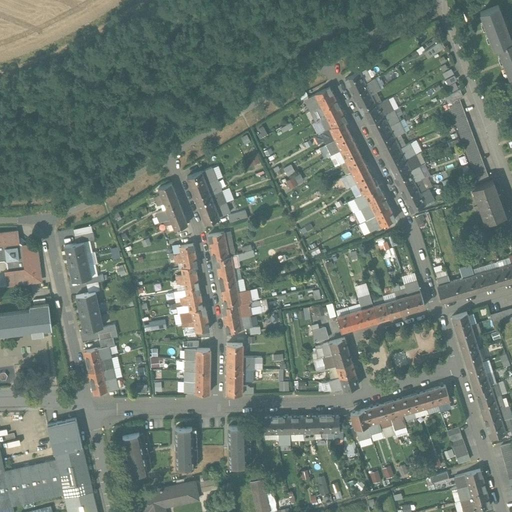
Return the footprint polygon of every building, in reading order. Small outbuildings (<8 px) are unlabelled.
[(499,7),(482,14),(495,47),(498,46),(511,41),(499,7)] [(437,36),(422,47),(425,51),(440,40),(437,36)] [(511,40),(511,41),(498,46),(511,80),(511,79),(511,40)] [(439,42),(424,52),(428,58),(443,48),(439,42)] [(373,58),(364,63),(366,68),(375,63),(373,58)] [(365,84),(359,73),(345,80),(351,91),(365,84)] [(374,79),(365,84),(351,91),(356,102),(370,95),(380,90),(374,79)] [(329,88),(315,95),(308,98),(309,100),(307,104),(311,111),(335,99),(329,88)] [(370,95),(356,102),(362,114),(364,112),(375,106),(370,95)] [(458,98),(448,102),(450,108),(460,104),(458,98)] [(335,99),(311,111),(316,122),(320,120),(340,110),(335,99)] [(375,106),(364,112),(369,123),(383,116),(393,111),(393,110),(387,100),(378,105),(375,106)] [(460,104),(450,108),(452,113),(462,109),(460,104)] [(462,109),(452,113),(453,118),(464,114),(462,109)] [(340,110),(320,120),(326,131),(343,122),(344,123),(346,122),(340,110)] [(464,114),(453,118),(455,124),(466,120),(464,114)] [(383,116),(369,123),(375,134),(389,127),(383,116)] [(466,120),(455,124),(457,129),(468,125),(466,120)] [(343,122),(326,131),(323,132),(326,138),(324,140),(326,144),(349,133),(344,123),(343,122)] [(468,125),(457,129),(459,134),(470,130),(468,125)] [(389,127),(375,134),(380,145),(394,137),(389,127)] [(260,139),(267,134),(263,129),(256,133),(260,139)] [(470,130),(459,134),(461,139),(472,135),(470,130)] [(326,144),(325,145),(330,156),(340,151),(354,144),(349,133),(326,144)] [(394,137),(380,145),(386,155),(400,148),(405,146),(401,139),(399,135),(394,137)] [(472,135),(461,139),(463,145),(474,140),(472,135)] [(474,140),(463,145),(465,150),(476,146),(474,140)] [(354,144),(340,151),(346,162),(360,155),(354,144)] [(476,146),(465,150),(467,155),(478,151),(476,146)] [(400,148),(386,155),(391,166),(405,159),(400,148)] [(478,151),(467,155),(469,160),(480,156),(478,151)] [(250,166),(261,161),(258,153),(247,157),(250,166)] [(360,155),(346,162),(351,173),(365,166),(360,155)] [(480,156),(469,160),(471,166),(482,162),(480,156)] [(405,159),(391,166),(396,177),(408,171),(411,170),(405,159)] [(339,160),(329,165),(332,170),(341,164),(339,160)] [(482,162),(471,166),(473,171),(484,167),(482,162)] [(287,175),(295,171),(292,164),(284,167),(287,175)] [(365,166),(351,173),(357,184),(371,177),(365,166)] [(484,167),(473,171),(475,176),(486,172),(484,167)] [(201,172),(187,178),(191,189),(216,180),(211,168),(201,172)] [(408,171),(396,177),(394,178),(400,189),(414,182),(419,180),(420,180),(414,169),(411,170),(408,171)] [(486,172),(475,176),(477,181),(488,177),(486,172)] [(296,176),(287,179),(289,187),(299,185),(296,176)] [(371,177),(357,184),(362,194),(362,195),(364,194),(364,193),(376,187),(371,177)] [(216,180),(191,189),(196,201),(210,195),(220,191),(216,180)] [(414,182),(400,189),(405,200),(419,193),(425,191),(419,180),(414,182)] [(492,180),(472,188),(485,223),(491,221),(502,217),(505,215),(492,180)] [(171,184),(158,189),(161,195),(154,198),(155,202),(175,194),(171,184)] [(376,187),(364,193),(364,194),(362,195),(362,194),(359,196),(361,201),(364,207),(370,204),(384,197),(378,186),(376,187)] [(419,193),(405,200),(411,211),(425,204),(419,193)] [(175,194),(155,202),(157,206),(164,203),(166,209),(179,204),(175,194)] [(210,195),(196,201),(200,212),(215,206),(210,195)] [(384,197),(370,204),(372,209),(366,212),(370,218),(375,216),(375,215),(389,208),(384,197)] [(215,206),(200,212),(205,224),(219,218),(219,217),(229,213),(225,202),(215,206)] [(166,209),(156,213),(160,223),(163,222),(183,214),(179,204),(166,209)] [(389,208),(375,215),(375,216),(376,216),(370,219),(376,229),(395,220),(389,208)] [(245,211),(228,216),(230,223),(247,218),(245,211)] [(420,227),(431,223),(427,212),(416,216),(420,227)] [(183,214),(163,222),(165,226),(167,226),(169,231),(174,229),(175,230),(187,225),(183,214)] [(502,217),(491,221),(495,232),(506,228),(502,217)] [(91,227),(73,231),(74,236),(92,232),(91,227)] [(92,232),(74,236),(76,244),(84,243),(94,240),(92,232)] [(224,232),(208,235),(211,248),(226,245),(224,232)] [(17,234),(0,235),(0,263),(4,263),(7,265),(7,271),(5,271),(7,285),(33,282),(32,281),(40,280),(36,244),(26,246),(26,242),(21,239),(18,240),(17,234)] [(76,244),(64,247),(67,259),(86,254),(84,243),(76,244)] [(193,244),(179,247),(179,244),(172,246),(174,259),(195,255),(193,244)] [(226,245),(211,248),(213,260),(215,260),(215,259),(228,257),(226,245)] [(252,250),(237,255),(238,260),(254,255),(252,250)] [(86,254),(67,259),(69,270),(89,266),(86,254)] [(195,255),(174,259),(175,263),(182,262),(183,268),(184,268),(194,266),(195,267),(197,266),(195,255)] [(228,257),(215,259),(215,260),(218,271),(233,268),(239,267),(238,260),(237,255),(228,257)] [(511,271),(510,264),(498,268),(502,283),(511,280),(511,271)] [(89,266),(69,270),(72,282),(85,279),(92,277),(89,266)] [(194,266),(184,268),(183,268),(181,268),(182,275),(175,276),(176,281),(196,277),(195,267),(194,266)] [(484,266),(472,270),(474,275),(478,291),(490,287),(486,272),(484,266)] [(233,268),(218,271),(220,283),(235,280),(233,268)] [(486,272),(490,287),(502,283),(498,268),(486,272)] [(92,277),(85,279),(86,285),(98,282),(104,281),(103,275),(92,277)] [(474,275),(462,279),(466,294),(478,291),(474,275)] [(198,288),(196,277),(176,281),(174,281),(175,285),(177,285),(184,284),(185,290),(198,288)] [(448,277),(437,280),(439,286),(437,286),(441,302),(454,298),(449,283),(449,282),(448,277)] [(449,282),(449,283),(454,298),(466,294),(462,279),(449,282)] [(235,280),(220,283),(222,295),(238,292),(235,280)] [(98,282),(86,285),(88,294),(95,292),(97,292),(100,291),(98,282)] [(384,285),(379,287),(384,302),(389,301),(384,285)] [(418,286),(406,289),(408,295),(412,311),(424,307),(420,292),(418,286)] [(198,288),(185,290),(186,296),(179,298),(180,302),(200,298),(198,288)] [(405,289),(394,293),(396,299),(400,314),(412,311),(408,295),(407,296),(405,289)] [(238,292),(222,295),(224,307),(237,305),(240,305),(248,303),(251,303),(248,290),(238,292)] [(95,292),(75,297),(78,308),(98,304),(95,292)] [(200,298),(180,302),(181,306),(176,307),(177,307),(178,314),(181,314),(192,311),(191,311),(202,309),(202,308),(200,298)] [(389,301),(384,302),(389,317),(400,314),(396,299),(389,301)] [(384,302),(373,306),(377,321),(389,317),(384,302)] [(237,305),(224,307),(222,307),(224,320),(240,317),(248,315),(250,315),(249,308),(248,303),(240,305),(237,305)] [(98,304),(78,308),(81,320),(100,315),(98,304)] [(34,311),(0,314),(0,334),(32,331),(33,336),(44,334),(43,329),(51,328),(49,305),(34,307),(34,311)] [(361,309),(365,325),(377,321),(373,306),(366,308),(361,309)] [(202,309),(191,311),(192,311),(181,314),(183,323),(186,323),(207,319),(205,308),(202,308),(202,309)] [(511,308),(490,316),(493,327),(511,320),(511,308)] [(359,310),(349,313),(354,328),(365,325),(361,309),(359,310)] [(349,313),(337,317),(341,332),(354,328),(349,313)] [(467,313),(451,318),(455,330),(470,325),(467,313)] [(100,315),(81,320),(83,331),(97,328),(103,327),(100,315)] [(240,317),(224,320),(227,332),(242,329),(250,327),(248,315),(240,317)] [(207,319),(186,323),(187,327),(194,326),(196,333),(209,330),(207,319)] [(162,321),(151,323),(152,330),(164,328),(162,321)] [(470,325),(455,330),(459,342),(474,337),(481,334),(477,323),(471,325),(470,325)] [(103,327),(97,328),(98,334),(110,332),(111,337),(113,337),(117,336),(115,325),(103,327)] [(324,327),(312,331),(314,343),(327,339),(324,327)] [(110,332),(98,334),(100,340),(111,337),(110,332)] [(491,334),(493,340),(500,338),(498,332),(491,334)] [(100,340),(99,340),(101,348),(108,346),(114,345),(113,337),(100,340)] [(474,337),(459,342),(463,354),(478,349),(474,337)] [(344,338),(329,342),(329,343),(323,344),(325,357),(348,350),(344,338)] [(242,344),(227,344),(226,357),(242,357),(242,344)] [(97,348),(84,351),(86,362),(106,358),(107,358),(110,357),(108,346),(101,348),(97,349),(97,348)] [(196,349),(185,349),(185,360),(188,360),(209,361),(210,349),(196,349)] [(478,349),(463,354),(466,366),(482,361),(478,349)] [(325,357),(322,358),(326,369),(336,366),(351,362),(348,350),(325,357)] [(510,365),(505,354),(499,357),(503,368),(510,365)] [(106,358),(86,362),(88,373),(102,370),(113,368),(110,357),(107,358),(106,358)] [(242,357),(226,357),(226,369),(247,369),(247,363),(242,363),(242,357)] [(209,361),(188,360),(188,365),(185,365),(185,371),(209,371),(209,361)] [(482,361),(466,366),(470,378),(485,373),(482,361)] [(351,362),(336,366),(340,378),(355,374),(351,362)] [(102,370),(88,373),(91,383),(111,379),(115,378),(113,368),(102,370)] [(247,369),(226,369),(226,381),(242,381),(242,375),(247,376),(247,369)] [(185,371),(185,377),(188,377),(188,382),(209,382),(209,371),(185,371)] [(485,373),(470,378),(474,391),(475,390),(496,383),(493,371),(486,373),(485,373)] [(355,374),(340,378),(343,390),(358,386),(355,374)] [(111,379),(91,383),(93,395),(107,392),(105,385),(112,383),(111,379)] [(280,390),(289,390),(289,380),(280,380),(280,390)] [(242,381),(226,381),(226,394),(242,394),(247,394),(248,387),(242,386),(242,381)] [(209,382),(188,382),(188,386),(196,386),(195,393),(209,394),(209,382)] [(496,383),(475,390),(479,402),(500,395),(497,383),(496,383)] [(445,386),(433,389),(437,404),(440,411),(451,408),(449,401),(445,386)] [(433,389),(421,393),(426,408),(437,404),(433,389)] [(421,393),(409,396),(414,411),(416,417),(428,414),(426,408),(421,393)] [(500,395),(479,402),(482,414),(498,409),(504,407),(500,395)] [(409,396),(398,400),(402,415),(414,411),(409,396)] [(398,400),(386,403),(390,418),(402,415),(398,400)] [(386,403),(374,407),(380,428),(392,424),(390,418),(386,403)] [(498,409),(482,414),(486,426),(508,419),(509,419),(511,418),(508,406),(504,407),(498,409)] [(380,428),(374,407),(362,410),(367,425),(370,434),(381,430),(380,428)] [(362,410),(350,414),(355,429),(367,425),(362,410)] [(326,416),(314,417),(314,432),(320,432),(320,438),(327,437),(327,432),(326,432),(326,416)] [(339,416),(326,416),(326,432),(327,432),(334,432),(334,438),(334,440),(343,439),(343,431),(339,432),(339,416)] [(289,417),(277,418),(278,433),(278,440),(278,441),(291,441),(290,433),(289,417)] [(301,417),(289,417),(290,433),(291,441),(304,440),(302,433),(301,417)] [(314,417),(301,417),(302,433),(304,441),(315,439),(314,432),(314,417)] [(277,418),(264,418),(264,419),(265,432),(265,440),(278,440),(278,433),(277,418)] [(75,419),(47,425),(54,453),(55,453),(56,459),(64,494),(65,498),(92,492),(75,419)] [(508,419),(486,426),(490,439),(505,434),(505,433),(511,431),(509,426),(511,426),(509,420),(509,419),(508,419)] [(245,435),(245,427),(228,427),(229,466),(246,465),(245,457),(246,457),(246,435),(245,435)] [(191,428),(175,428),(176,467),(192,467),(192,458),(193,458),(192,437),(191,428)] [(458,428),(447,432),(449,437),(460,433),(458,428)] [(138,433),(123,437),(131,475),(147,471),(145,463),(146,463),(141,442),(140,442),(138,433)] [(460,433),(449,437),(451,442),(462,438),(460,433)] [(462,438),(451,442),(453,448),(464,444),(462,438)] [(347,454),(348,457),(354,455),(353,452),(356,451),(353,442),(344,445),(345,447),(347,446),(349,453),(347,454)] [(464,444),(453,448),(455,453),(466,449),(464,444)] [(510,444),(501,446),(502,452),(511,449),(510,444)] [(466,449),(455,453),(457,458),(467,454),(466,449)] [(56,459),(4,471),(0,451),(0,511),(13,511),(12,505),(64,494),(56,459)] [(467,454),(457,458),(459,464),(469,460),(467,454)] [(511,454),(503,457),(505,462),(511,460),(511,454)] [(390,465),(383,468),(387,478),(394,475),(390,465)] [(373,482),(382,480),(379,470),(370,472),(373,482)] [(480,470),(454,477),(458,489),(483,482),(480,470)] [(447,472),(429,477),(431,483),(448,478),(447,472)] [(268,474),(251,477),(252,481),(250,481),(256,511),(275,511),(276,511),(277,511),(268,474)] [(337,481),(326,483),(325,475),(318,476),(321,494),(339,491),(337,481)] [(483,482),(458,489),(461,501),(486,494),(483,482)] [(162,488),(135,494),(139,511),(146,510),(146,511),(164,511),(163,502),(180,499),(181,503),(198,499),(195,483),(162,490),(162,488)] [(96,511),(92,492),(65,498),(67,511),(96,511)] [(486,494),(461,501),(463,511),(466,511),(490,506),(486,494)] [(414,503),(406,505),(408,511),(410,511),(416,511),(414,503)]
